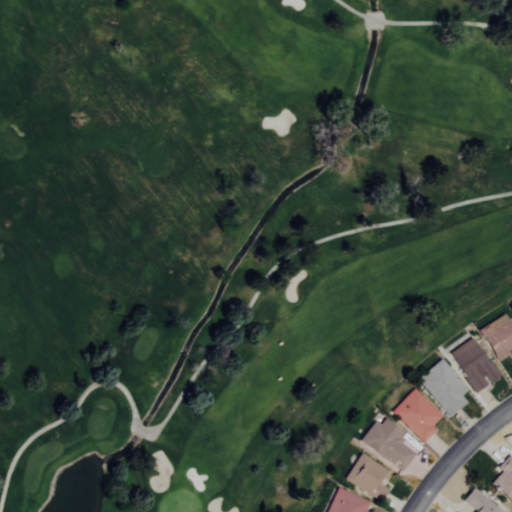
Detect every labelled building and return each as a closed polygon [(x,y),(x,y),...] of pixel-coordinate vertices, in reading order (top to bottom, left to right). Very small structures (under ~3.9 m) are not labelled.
[(476,331),(495,361),(508,353),(511,359),(511,328),(503,314),(476,331)] [(447,353),(471,393),(496,378),(472,338),(447,353)] [(465,390),(438,360),(415,381),(448,417),(464,402),(458,396),(465,390)] [(440,416),(411,389),(388,413),(421,444),(434,430),(430,426),(440,416)] [(372,421),(357,441),(399,472),(413,454),(397,442),(403,434),(382,419),(377,425),(372,421)] [(385,471),(357,453),(341,479),(378,502),(386,489),(377,484),(385,471)] [(511,464),(506,459),(496,470),(499,473),(488,485),(511,504),(511,464)]
